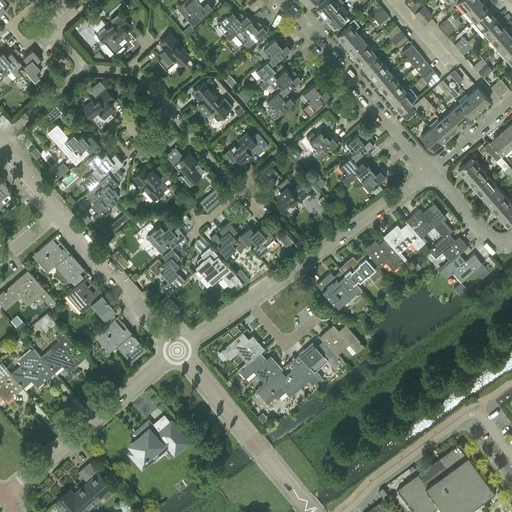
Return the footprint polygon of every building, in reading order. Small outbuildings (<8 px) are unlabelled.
[(134,0),(127,0),(125,2),(131,8),(137,3),(134,0)] [(198,0),(197,0),(185,0),(176,8),(186,19),(187,18),(192,24),(201,17),(199,15),(203,12),(204,14),(214,6),(208,0),(206,0),(202,4),(198,0)] [(325,0),(316,8),(324,18),(337,6),(343,1),(341,0),(325,0)] [(413,13),(422,5),(418,0),(409,8),(413,13)] [(464,11),(476,0),(457,0),(456,1),(464,11)] [(472,20),(486,8),(478,0),(476,0),(464,11),(472,20)] [(427,8),(426,9),(422,5),(413,13),(417,18),(422,23),(432,14),(427,8)] [(332,27),(346,16),(337,6),(324,18),(332,27)] [(374,19),(384,11),(380,6),(370,14),(374,19)] [(480,29),(494,17),(486,8),(472,20),(480,29)] [(225,14),(225,13),(223,10),(217,15),(219,18),(218,19),(220,21),(218,23),(222,28),(226,25),(227,27),(222,31),(224,33),(228,38),(234,33),(249,19),(245,15),(242,17),(240,15),(237,15),(236,14),(235,15),(231,11),(226,15),(225,14)] [(378,24),(388,16),(384,11),(374,19),(378,24)] [(123,26),(127,23),(119,13),(109,21),(111,23),(107,26),(104,22),(95,30),(101,37),(100,37),(104,42),(105,42),(112,51),(126,39),(122,35),(127,31),(123,26)] [(441,31),(451,22),(446,17),(437,26),(441,31)] [(488,38),(502,27),(494,17),(480,29),(488,38)] [(353,28),(358,24),(353,18),(348,22),(347,20),(335,30),(338,33),(336,35),(343,44),(357,33),(353,28)] [(456,18),(451,22),(455,27),(460,22),(456,18)] [(254,23),(253,24),(249,19),(234,33),(242,42),(241,42),(246,47),(255,39),(254,38),(257,36),(258,36),(267,28),(263,23),(260,25),(258,23),(256,23),(255,24),(254,23)] [(445,36),(455,27),(451,22),(441,31),(445,36)] [(182,31),(186,35),(194,29),(190,24),(182,31)] [(390,38),(400,30),(396,25),(386,34),(390,38)] [(497,48),(511,37),(502,27),(488,38),(497,48)] [(407,38),(404,35),(400,30),(390,38),(397,46),(407,38)] [(175,45),(177,43),(169,33),(159,41),(163,46),(159,50),(162,54),(158,58),(166,68),(175,60),(179,65),(185,60),(184,59),(187,56),(180,48),(175,45)] [(351,54),(365,43),(357,33),(343,44),(351,54)] [(457,49),(467,41),(463,36),(453,45),(457,49)] [(505,57),(511,51),(511,38),(511,37),(497,48),(505,57)] [(287,42),(281,47),(273,38),(269,42),(267,41),(261,46),(257,50),(266,60),(270,65),(272,64),(279,57),(282,54),(283,55),(292,47),(287,42)] [(461,54),(471,46),(467,41),(457,49),(461,54)] [(359,63),(373,52),(365,43),(351,54),(359,63)] [(406,57),(416,49),(412,45),(402,53),(406,57)] [(14,57),(19,53),(15,48),(5,56),(1,51),(0,52),(0,77),(5,73),(1,69),(5,65),(9,70),(18,62),(14,57)] [(35,62),(39,59),(31,49),(22,57),(26,62),(22,66),(18,62),(9,70),(16,77),(20,74),(29,84),(39,76),(35,71),(39,67),(35,62)] [(410,63),(420,55),(416,49),(406,57),(410,63)] [(209,56),(212,60),(218,54),(214,51),(209,56)] [(367,73),(381,62),(373,52),(359,63),(367,73)] [(481,67),(485,63),(481,58),(476,62),(481,67)] [(272,64),(270,65),(266,60),(261,64),(260,63),(254,68),(263,79),(259,83),(263,88),(269,82),(273,78),(284,68),(280,64),(277,66),(275,64),(274,64),(273,65),(272,64)] [(375,82),(389,71),(381,62),(367,73),(375,82)] [(476,71),(481,67),(476,62),(471,66),(476,71)] [(422,77),(432,69),(428,64),(418,72),(422,77)] [(478,72),(482,77),(492,69),(488,64),(478,72)] [(290,71),(288,73),(284,68),(273,78),(269,82),(277,90),(276,91),(281,96),(281,95),(289,88),(292,85),(293,85),(302,78),(297,73),(296,74),(293,72),(291,72),(290,72),(290,71)] [(426,81),(436,74),(432,69),(422,77),(426,81)] [(457,83),(462,79),(454,69),(449,74),(457,83)] [(383,92),(397,81),(389,71),(375,82),(383,92)] [(503,92),(508,88),(499,79),(495,82),(503,92)] [(441,89),(446,84),(442,80),(437,84),(441,89)] [(113,106),(109,102),(114,98),(99,81),(90,88),(99,98),(93,103),(92,102),(84,109),(87,112),(86,113),(90,118),(95,123),(97,121),(101,125),(107,119),(112,115),(108,110),(113,106)] [(216,97),(208,87),(203,81),(192,90),(202,101),(197,104),(209,118),(214,113),(218,118),(223,114),(231,106),(224,97),(218,103),(214,99),(216,97)] [(391,102),(405,90),(397,81),(383,92),(391,102)] [(498,97),(503,92),(495,82),(490,87),(498,97)] [(319,86),(317,88),(313,83),(302,93),(310,102),(301,109),(308,118),(323,105),(319,100),(321,99),(322,100),(331,92),(326,87),(323,90),(319,86)] [(445,93),(450,89),(446,84),(441,89),(445,93)] [(399,112),(413,100),(418,96),(410,86),(405,90),(391,102),(399,112)] [(479,108),(489,100),(477,86),(467,95),(479,108)] [(281,95),(281,96),(276,91),(272,95),(271,93),(265,98),(271,106),(267,110),(274,118),(282,110),(285,107),(295,99),(291,94),(285,99),(281,95)] [(240,97),(245,102),(250,98),(245,93),(240,97)] [(470,116),(479,108),(467,95),(458,103),(470,116)] [(422,105),(427,101),(423,96),(418,100),(422,105)] [(426,110),(431,106),(427,101),(422,105),(426,110)] [(460,125),(470,116),(458,103),(448,111),(460,125)] [(239,106),(235,110),(239,116),(244,112),(239,106)] [(406,119),(415,111),(411,106),(402,115),(406,119)] [(451,133),(460,125),(448,111),(439,119),(451,133)] [(442,141),(451,133),(439,119),(430,127),(442,141)] [(72,133),(68,137),(56,123),(47,131),(75,164),(97,144),(89,134),(84,138),(81,134),(76,137),(72,133)] [(511,143),(511,124),(511,123),(501,131),(511,143)] [(432,149),(442,141),(430,127),(420,136),(432,149)] [(333,135),(328,140),(320,131),(315,135),(312,132),(305,137),(316,150),(312,153),(317,160),(327,152),(325,150),(328,147),(330,149),(339,141),(333,135)] [(503,153),(511,145),(511,143),(501,131),(492,140),(503,153)] [(257,154),(268,144),(257,132),(250,138),(247,134),(239,142),(239,143),(235,146),(234,144),(224,153),(232,161),(236,157),(240,162),(254,150),(257,154)] [(370,137),(363,143),(356,134),(351,138),(349,137),(343,142),(350,149),(346,152),(349,155),(349,156),(352,160),(353,160),(362,153),(361,152),(364,149),(365,150),(374,142),(370,137)] [(492,156),(497,152),(489,142),(484,146),(492,156)] [(291,143),(286,148),(295,159),(301,154),(291,143)] [(473,158),(476,155),(473,151),(465,158),(468,161),(459,168),(467,178),(480,166),(473,158)] [(105,153),(101,156),(97,152),(88,160),(95,169),(91,173),(99,182),(108,174),(105,169),(109,166),(112,170),(122,162),(114,153),(109,157),(105,153)] [(187,152),(183,156),(179,152),(170,160),(178,169),(180,167),(184,172),(183,173),(190,181),(192,180),(193,180),(203,171),(187,152)] [(496,161),(501,157),(497,152),(492,156),(496,161)] [(353,160),(352,160),(349,156),(344,160),(342,158),(336,164),(345,174),(341,178),(345,183),(356,174),(356,173),(366,164),(363,160),(357,165),(353,160)] [(63,163),(51,173),(55,179),(67,168),(63,163)] [(380,168),(374,173),(366,164),(356,173),(356,174),(363,182),(359,186),(365,192),(374,185),(372,183),(375,180),(377,182),(386,174),(380,168)] [(475,187),(488,176),(480,166),(467,178),(475,187)] [(151,169),(146,172),(142,168),(133,176),(141,186),(144,184),(147,189),(146,189),(153,198),(157,195),(158,195),(168,187),(164,183),(168,179),(159,169),(155,173),(151,169)] [(111,187),(116,183),(108,174),(99,182),(102,186),(99,190),(95,185),(85,194),(93,203),(98,200),(105,209),(115,201),(119,197),(115,192),(111,187)] [(483,197),(496,185),(488,176),(475,187),(483,197)] [(0,199),(10,191),(0,178),(0,199)] [(298,183),(293,187),(285,178),(276,186),(280,190),(276,194),(280,199),(275,203),(284,213),(289,208),(293,204),(292,203),(296,199),(297,200),(305,193),(302,190),(303,189),(298,183)] [(321,178),(316,183),(320,187),(325,183),(321,178)] [(491,206),(504,195),(496,185),(483,197),(491,206)] [(207,195),(214,204),(221,197),(214,189),(207,195)] [(70,205),(75,201),(69,194),(65,199),(70,205)] [(499,216),(511,204),(511,203),(504,195),(491,206),(499,216)] [(448,233),(451,231),(442,221),(446,217),(434,203),(423,213),(419,208),(405,220),(407,223),(420,238),(434,226),(444,237),(448,233)] [(507,225),(511,221),(511,204),(499,216),(507,225)] [(330,205),(326,209),(330,214),(334,210),(330,205)] [(124,212),(116,219),(121,224),(129,217),(124,212)] [(160,224),(145,236),(162,255),(171,246),(185,234),(173,220),(164,228),(160,224)] [(232,234),(236,231),(227,221),(218,229),(222,234),(218,238),(213,233),(209,237),(225,256),(235,248),(239,252),(247,245),(239,235),(235,238),(232,234)] [(421,239),(420,238),(407,223),(400,228),(396,224),(383,236),(385,238),(398,253),(411,242),(417,249),(427,240),(424,237),(421,239)] [(257,227),(253,231),(249,226),(239,235),(247,245),(252,241),(255,245),(251,249),(259,258),(269,249),(265,245),(274,237),(266,227),(261,231),(257,227)] [(458,236),(454,240),(448,233),(444,237),(429,250),(435,258),(442,251),(450,261),(458,254),(467,246),(458,236)] [(64,245),(61,248),(52,238),(34,253),(47,268),(53,263),(69,281),(70,280),(74,284),(83,276),(79,272),(84,268),(64,245)] [(400,256),(398,253),(385,238),(378,244),(374,240),(361,252),(362,254),(376,269),(386,261),(392,269),(403,259),(400,256)] [(199,262),(195,265),(197,268),(203,274),(208,279),(211,283),(220,276),(229,287),(238,279),(229,268),(221,259),(217,262),(213,258),(217,255),(209,245),(199,254),(203,258),(199,262)] [(175,261),(180,257),(171,246),(162,255),(165,259),(161,263),(158,259),(148,267),(156,276),(161,272),(169,282),(161,288),(168,296),(185,282),(175,269),(179,265),(175,261)] [(461,282),(482,263),(473,253),(464,261),(458,254),(450,261),(439,271),(445,278),(452,272),(460,281),(461,282)] [(378,272),(376,269),(362,254),(356,260),(352,256),(338,267),(341,270),(353,284),(367,273),(374,281),(383,273),(381,270),(378,272)] [(474,271),(475,271),(481,278),(489,271),(483,264),(474,271)] [(28,269),(0,293),(0,303),(5,309),(20,295),(28,303),(34,298),(39,304),(44,299),(51,308),(57,302),(28,269)] [(353,284),(341,270),(334,276),(330,271),(316,283),(338,308),(344,303),(359,290),(356,287),(353,284)] [(240,278),(245,283),(250,279),(245,274),(240,278)] [(96,287),(91,291),(82,280),(67,293),(82,310),(91,302),(105,318),(116,309),(96,287)] [(466,287),(461,282),(460,281),(453,287),(459,293),(466,287)] [(364,317),(357,320),(360,326),(366,323),(364,317)] [(127,326),(123,329),(114,318),(96,334),(109,349),(116,344),(131,361),(146,348),(127,326)] [(16,326),(21,332),(28,327),(22,320),(16,326)] [(236,324),(230,329),(234,334),(240,329),(236,324)] [(345,324),(339,330),(333,324),(319,336),(323,340),(336,355),(349,344),(356,352),(364,345),(345,324)] [(68,371),(85,356),(61,329),(55,335),(59,340),(40,356),(54,371),(62,364),(68,371)] [(228,331),(223,335),(227,339),(232,335),(228,331)] [(252,334),(247,338),(241,332),(221,350),(227,357),(235,350),(247,363),(259,352),(264,348),(252,334)] [(338,357),(336,355),(323,340),(316,346),(312,342),(299,354),(303,359),(314,371),(327,359),(334,368),(341,361),(338,357)] [(54,371),(40,356),(33,347),(18,360),(21,364),(11,372),(22,386),(31,379),(37,386),(54,371)] [(270,355),(265,359),(259,352),(247,363),(245,365),(241,369),(239,370),(245,377),(253,370),(264,383),(279,370),(282,368),(270,355)] [(314,371),(303,359),(291,369),(293,371),(285,377),(279,370),(264,383),(262,385),(258,389),(257,390),(264,399),(273,390),(272,389),(278,384),(287,394),(306,377),(312,383),(319,377),(319,376),(316,373),(314,371)] [(22,386),(11,372),(5,366),(1,361),(0,362),(0,394),(6,401),(22,386)] [(148,421),(141,427),(144,431),(130,443),(134,449),(130,453),(142,467),(150,459),(147,456),(157,447),(160,451),(168,444),(175,452),(187,441),(171,422),(158,432),(148,421)] [(467,455),(458,443),(397,488),(415,511),(429,511),(441,504),(446,511),(465,511),(496,490),(469,453),(467,455)] [(87,494),(104,479),(89,461),(78,471),(87,482),(71,495),(67,490),(55,501),(65,511),(86,511),(84,510),(90,504),(89,497),(87,494)] [(383,496),(387,493),(383,487),(378,490),(383,496)] [(134,511),(141,505),(132,495),(125,501),(134,511)] [(386,511),(380,504),(379,502),(365,511),(386,511)]
